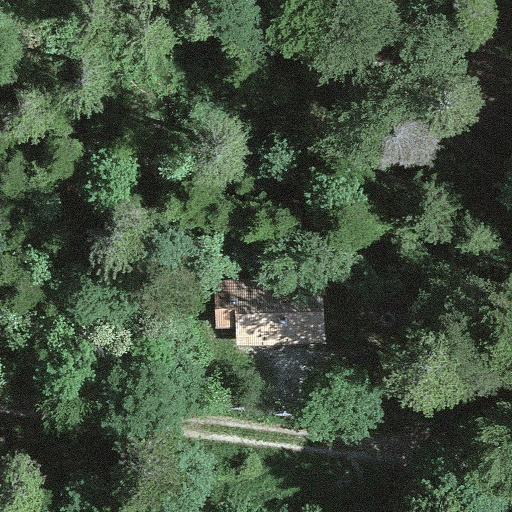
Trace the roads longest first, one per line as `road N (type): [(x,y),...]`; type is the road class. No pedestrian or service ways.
road 1 (track): [(511,492),(0,404)]
road 2 (track): [(511,167),(351,13),(326,0)]
road 3 (track): [(136,511),(315,457)]
